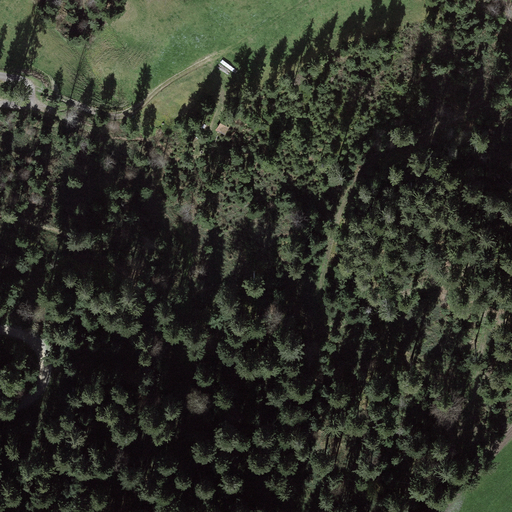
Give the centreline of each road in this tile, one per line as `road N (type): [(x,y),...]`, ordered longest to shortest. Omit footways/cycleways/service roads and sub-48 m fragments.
road 1 (track): [(0,212),(82,234),(187,341),(236,355),(293,348),(470,269),(505,271),(503,332),(434,511)]
road 2 (track): [(0,74),(98,113),(127,113),(305,0)]
road 3 (track): [(0,411),(31,399),(44,376),(35,344),(0,332)]
